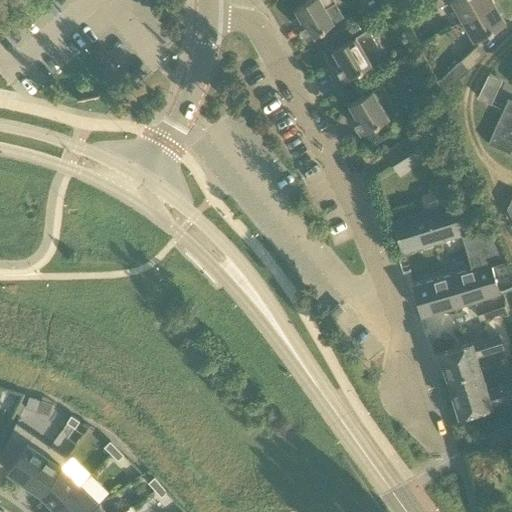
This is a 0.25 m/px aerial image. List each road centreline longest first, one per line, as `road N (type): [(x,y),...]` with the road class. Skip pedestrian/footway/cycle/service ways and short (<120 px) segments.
road 1 (residential): [(210,13),(254,26),(337,178),(385,273),(452,465)]
road 2 (tertiary): [(405,511),(264,310),(189,228),(138,190)]
road 3 (tertiary): [(138,190),(204,66),(210,13)]
road 4 (tertiary): [(138,190),(76,148),(0,127)]
road 5 (tertiary): [(0,152),(138,190)]
